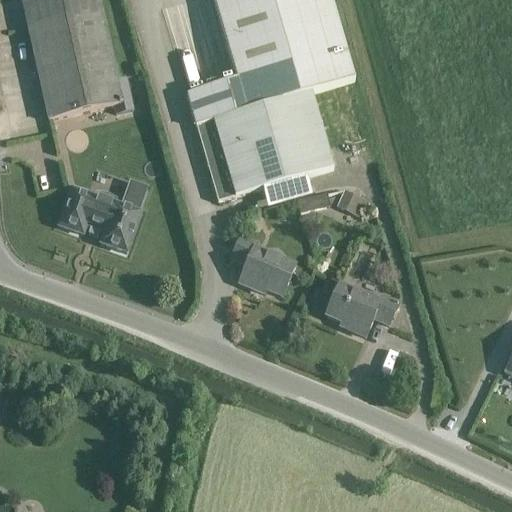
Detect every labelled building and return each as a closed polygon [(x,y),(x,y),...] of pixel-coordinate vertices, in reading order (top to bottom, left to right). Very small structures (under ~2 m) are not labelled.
[(98,0),(50,0),(21,7),(47,125),(124,108),(98,0)] [(211,0),(237,84),(186,100),(194,131),(196,130),(218,204),(234,200),(234,201),(333,173),(311,97),(354,85),(329,0),(211,0)] [(71,192),(58,229),(82,237),(85,228),(104,234),(100,247),(126,256),(140,216),(122,210),(114,207),(115,203),(114,202),(113,202),(112,201),(111,200),(109,200),(108,199),(107,199),(106,198),(104,198),(103,197),(102,197),(100,197),(99,197),(98,197),(96,197),(95,200),(71,192)] [(358,220),(365,204),(344,194),(337,210),(358,220)] [(282,300),(295,270),(255,253),(258,245),(254,244),(242,239),(239,238),(229,263),(245,270),(238,286),(257,294),(258,290),(282,300)] [(381,297),(378,305),(338,288),(325,318),(349,328),(347,332),(366,340),(373,323),(390,330),(400,305),(381,297)] [(511,358),(503,377),(511,381),(511,358)]
